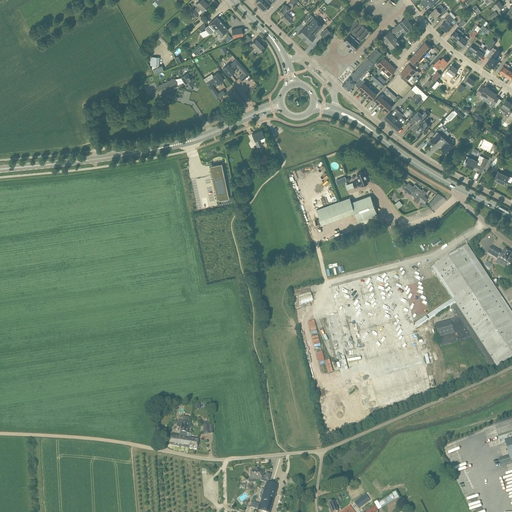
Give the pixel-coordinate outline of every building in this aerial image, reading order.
[(205,1),(205,0),(200,0),(196,4),(198,5),(194,10),(193,9),(189,12),(195,18),(198,15),(197,13),(201,9),(203,10),(205,8),(206,8),(206,7),(209,4),(205,1)] [(257,0),(256,2),(264,10),(274,0),(257,0)] [(494,4),(495,5),(492,8),(494,11),(497,8),(499,10),(504,6),(499,1),(494,4)] [(436,8),(430,13),(435,18),(441,13),(442,14),(447,10),(440,4),(436,8)] [(283,9),(279,13),(283,16),(281,18),(288,24),(292,18),(287,13),(290,9),(287,5),(283,9)] [(496,11),(489,16),(492,20),(499,15),(496,11)] [(310,13),(304,20),(307,23),(313,17),(310,13)] [(441,25),(446,31),(457,22),(454,19),(449,13),(444,18),(444,19),(446,21),(441,25)] [(353,31),(362,39),(362,40),(370,31),(360,22),(361,19),(359,18),(358,17),(356,16),(355,17),(353,17),(353,19),(352,20),(353,21),(354,23),(349,28),(353,31)] [(208,27),(205,29),(210,35),(215,30),(223,23),(217,17),(209,24),(207,26),(208,27)] [(390,30),(382,37),(391,48),(397,43),(399,41),(397,39),(413,26),(406,17),(400,22),(400,23),(391,31),(390,30)] [(298,34),(308,43),(315,35),(314,34),(323,25),(315,18),(306,27),(305,26),(298,34)] [(463,19),(458,25),(461,27),(466,22),(463,19)] [(207,26),(204,23),(198,29),(202,32),(205,29),(208,27),(207,26)] [(223,23),(215,30),(221,37),(228,30),(223,23)] [(483,25),(480,29),(486,33),(489,29),(483,25)] [(232,29),(233,37),(243,35),(241,27),(232,29)] [(320,34),(324,38),(330,32),(327,28),(320,34)] [(451,35),(457,41),(461,36),(458,33),(461,30),(458,28),(456,31),(455,30),(451,35)] [(360,42),(362,39),(353,31),(350,34),(350,33),(344,40),(354,49),(360,42)] [(243,42),(246,44),(252,39),(249,36),(243,42)] [(461,36),(457,41),(463,46),(467,41),(467,40),(469,38),(468,37),(467,36),(464,38),(461,36)] [(487,47),(491,50),(497,41),(493,38),(487,47)] [(256,51),(258,53),(264,47),(256,39),(251,44),(257,50),(256,51)] [(468,50),(474,54),(480,47),(480,46),(474,41),(472,44),(471,44),(468,50)] [(425,42),(421,46),(428,52),(431,47),(425,42)] [(218,48),(221,54),(227,52),(224,46),(218,48)] [(421,46),(418,51),(424,56),(428,52),(421,46)] [(480,47),(474,54),(481,59),(484,55),(485,53),(484,53),(486,50),(484,48),(483,49),(480,47)] [(487,63),(488,63),(488,65),(489,65),(491,65),(494,68),(499,60),(497,59),(498,56),(497,55),(500,51),(497,49),(497,50),(493,47),(489,53),(492,56),(487,63)] [(353,73),(343,84),(349,90),(351,92),(369,72),(367,70),(374,63),(373,63),(382,53),(377,49),(368,58),(354,73),(353,73)] [(418,51),(414,55),(420,60),(424,56),(418,51)] [(420,60),(414,55),(410,59),(416,65),(420,60)] [(151,57),(150,65),(159,66),(160,57),(151,57)] [(377,64),(381,68),(388,61),(383,57),(377,64)] [(434,65),(438,69),(442,65),(443,67),(448,62),(444,57),(441,60),(440,59),(434,65)] [(241,77),(243,80),(249,74),(236,59),(230,65),(228,64),(223,68),(229,75),(231,74),(235,71),(233,69),(237,65),(244,74),(241,77)] [(381,68),(385,73),(392,65),(388,61),(381,68)] [(500,71),(505,75),(509,69),(506,67),(508,64),(506,63),(504,66),(503,66),(500,71)] [(409,64),(405,68),(413,76),(416,73),(418,75),(420,72),(418,70),(417,71),(409,64)] [(392,65),(385,73),(390,77),(397,69),(392,65)] [(448,70),(446,73),(449,75),(451,72),(454,75),(455,73),(458,69),(452,65),(448,70)] [(412,75),(405,68),(401,73),(408,80),(412,75)] [(437,71),(432,77),(436,80),(441,74),(437,71)] [(216,82),(218,84),(222,81),(221,81),(223,79),(218,72),(212,76),(213,77),(206,82),(217,99),(220,97),(212,85),(216,82)] [(181,78),(175,80),(177,85),(184,82),(186,85),(186,86),(187,86),(188,88),(194,84),(187,73),(182,76),(181,77),(181,78)] [(466,87),(469,89),(472,86),(475,81),(469,77),(465,82),(469,84),(466,87)] [(174,78),(156,86),(159,94),(178,86),(177,85),(175,80),(174,78)] [(361,91),(363,93),(368,86),(364,83),(357,90),(359,92),(361,91)] [(363,93),(367,96),(373,90),(368,86),(363,93)] [(487,97),(488,95),(491,90),(486,86),(484,88),(481,86),(478,90),(477,92),(480,95),(482,93),(485,95),(481,100),(484,101),(487,97)] [(373,90),(367,96),(371,100),(377,94),(373,90)] [(417,93),(411,99),(418,104),(422,99),(424,100),(428,96),(421,90),(421,91),(420,90),(417,93)] [(491,90),(488,95),(487,97),(492,100),(491,102),(495,104),(496,102),(499,98),(495,96),(497,94),(491,90)] [(374,101),(378,105),(384,99),(379,95),(374,101)] [(378,105),(383,109),(388,103),(384,99),(378,105)] [(500,123),(502,124),(503,124),(511,112),(511,111),(509,109),(511,104),(511,103),(506,100),(502,105),(503,105),(500,108),(503,110),(507,112),(500,123)] [(388,103),(383,109),(385,111),(383,112),(386,114),(392,106),(388,103)] [(402,112),(406,116),(411,110),(407,107),(402,112)] [(457,107),(454,110),(462,118),(466,115),(457,107)] [(391,112),(385,119),(398,130),(406,121),(401,116),(403,115),(396,108),(391,113),(391,112)] [(413,128),(417,132),(415,133),(419,137),(423,132),(425,133),(428,129),(431,125),(425,120),(429,115),(425,111),(422,115),(418,111),(412,118),(409,122),(411,120),(414,123),(415,122),(417,124),(413,128)] [(511,112),(503,124),(506,126),(508,123),(509,124),(511,119),(511,112)] [(475,113),(473,115),(481,122),(484,119),(475,113)] [(434,136),(431,139),(436,143),(441,138),(443,141),(448,136),(444,132),(440,128),(437,130),(437,131),(433,135),(434,136)] [(254,133),(252,134),(255,141),(256,143),(256,144),(257,148),(263,145),(260,139),(265,136),(262,130),(260,131),(260,130),(254,133)] [(448,136),(443,141),(446,143),(441,148),(446,153),(449,150),(450,151),(453,147),(454,146),(450,143),(452,140),(448,136)] [(201,160),(200,157),(205,156),(204,153),(196,156),(197,161),(201,160)] [(465,161),(464,164),(474,169),(474,168),(478,169),(477,170),(482,172),(488,160),(480,155),(477,162),(467,157),(466,159),(465,161)] [(497,157),(490,165),(496,170),(502,162),(497,157)] [(222,163),(209,165),(213,183),(214,183),(215,189),(214,189),(217,201),(229,198),(222,163)] [(353,182),(355,188),(368,183),(365,176),(366,176),(364,171),(356,174),(358,178),(355,180),(355,181),(353,182)] [(494,179),(505,185),(507,182),(508,181),(507,181),(510,176),(498,171),(494,179)] [(344,176),(335,179),(337,185),(346,181),(344,176)] [(421,199),(424,203),(428,199),(424,196),(427,192),(423,189),(422,191),(415,185),(413,187),(408,183),(407,185),(404,182),(400,185),(410,195),(412,193),(413,195),(412,195),(415,198),(414,199),(417,203),(421,199)] [(317,209),(322,224),(355,212),(359,221),(378,214),(371,195),(352,202),(350,197),(317,209)] [(398,200),(394,204),(398,208),(402,205),(398,200)] [(452,299),(455,303),(456,305),(452,308),(457,316),(450,321),(435,325),(441,346),(472,338),(492,368),(496,366),(497,367),(511,356),(511,313),(467,245),(431,268),(452,299)] [(497,259),(498,257),(506,262),(507,262),(511,265),(511,262),(511,258),(509,257),(511,254),(504,250),(502,253),(491,246),(487,253),(497,259)] [(305,299),(304,294),(292,297),(293,302),(305,299)] [(313,320),(307,322),(310,331),(315,330),(313,320)] [(319,364),(320,369),(326,368),(327,372),(331,371),(329,360),(324,361),(324,363),(319,364)] [(171,434),(169,445),(189,448),(190,443),(185,442),(186,437),(187,433),(190,418),(183,417),(180,436),(171,434)] [(511,418),(494,424),(499,439),(511,434),(511,418)] [(209,424),(203,425),(203,434),(213,434),(213,424),(209,424)] [(511,438),(511,434),(499,439),(500,443),(505,441),(511,438)] [(186,437),(185,442),(190,443),(189,448),(197,449),(199,439),(190,438),(186,437)] [(511,462),(511,461),(511,460),(511,438),(505,441),(509,456),(500,459),(501,465),(511,462)] [(261,480),(267,482),(268,482),(271,474),(267,473),(266,477),(265,476),(262,476),(262,475),(263,475),(263,470),(258,470),(258,471),(250,471),(251,478),(250,478),(248,480),(248,483),(251,484),(253,484),(255,483),(255,480),(259,480),(261,480)] [(267,482),(262,498),(258,510),(265,511),(270,511),(278,485),(267,482)] [(377,501),(374,503),(375,505),(375,506),(378,510),(382,508),(396,499),(392,494),(378,502),(377,501)] [(365,495),(354,503),(359,509),(369,502),(365,495)] [(338,499),(328,504),(330,511),(335,511),(338,511),(336,505),(339,504),(338,499)]
